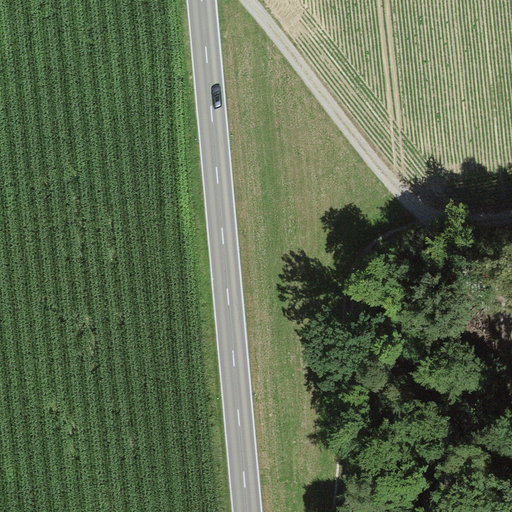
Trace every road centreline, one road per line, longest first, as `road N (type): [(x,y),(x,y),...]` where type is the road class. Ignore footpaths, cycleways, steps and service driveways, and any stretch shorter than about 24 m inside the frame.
road 1 (secondary): [(201,0),(246,511)]
road 2 (track): [(334,511),(355,289),(373,247),(427,225),(509,358)]
road 3 (track): [(248,0),(427,225),(511,215)]
